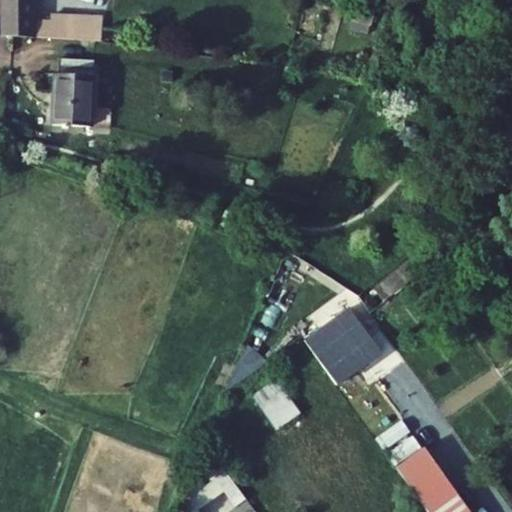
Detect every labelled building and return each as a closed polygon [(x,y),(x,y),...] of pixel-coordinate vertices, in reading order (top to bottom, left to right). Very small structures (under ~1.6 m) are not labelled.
[(2,0),(3,17),(41,18),(42,0),(2,0)] [(58,19),(41,18),(42,35),(104,40),(108,15),(58,11),(58,19)] [(3,17),(4,37),(42,35),(41,18),(3,17)] [(65,69),(57,120),(91,125),(100,75),(65,69)] [(290,333),(325,380),(369,346),(336,301),(290,333)] [(275,432),(301,416),(277,380),(252,395),(275,432)] [(389,452),(393,462),(420,451),(415,440),(389,452)] [(465,511),(437,474),(411,494),(424,511),(465,511)]
